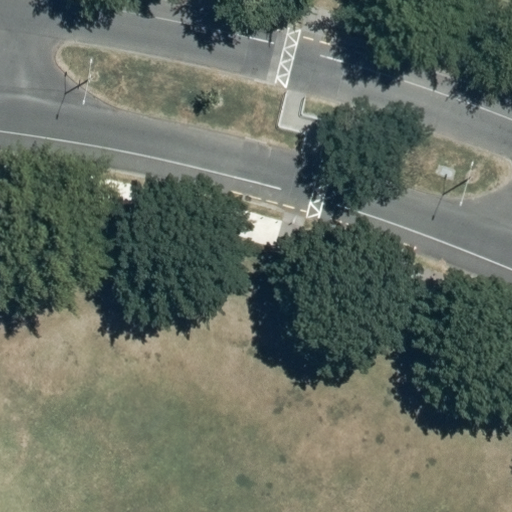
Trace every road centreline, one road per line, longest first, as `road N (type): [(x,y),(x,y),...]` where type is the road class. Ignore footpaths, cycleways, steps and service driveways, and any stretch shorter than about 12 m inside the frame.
road 1 (tertiary): [(511,250),(320,182),(143,136),(6,112)]
road 2 (tertiary): [(22,15),(301,69),(511,142)]
